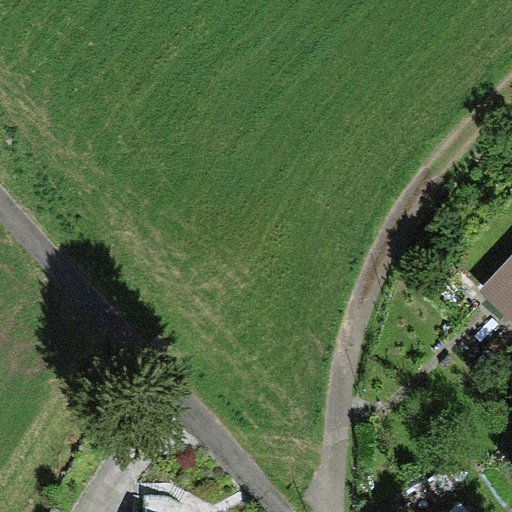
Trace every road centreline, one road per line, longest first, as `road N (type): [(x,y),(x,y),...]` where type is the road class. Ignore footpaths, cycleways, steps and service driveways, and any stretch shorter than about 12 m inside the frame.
road 1 (track): [(321,511),(331,384),(357,295),(421,175),(511,84)]
road 2 (track): [(282,511),(176,406),(0,198)]
